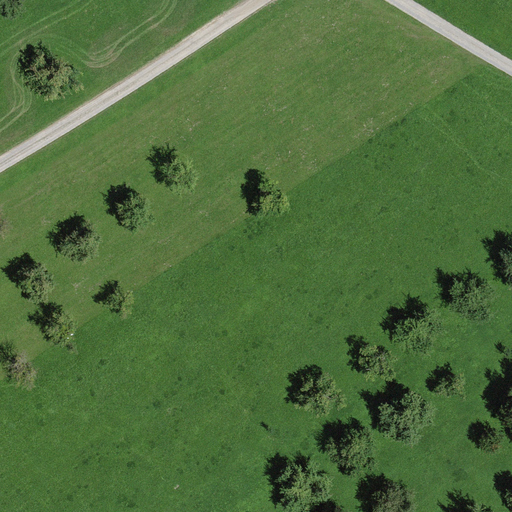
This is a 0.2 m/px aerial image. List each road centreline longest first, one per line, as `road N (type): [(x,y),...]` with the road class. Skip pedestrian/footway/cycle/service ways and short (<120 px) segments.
road 1 (track): [(0,170),(262,0)]
road 2 (track): [(399,0),(511,66)]
